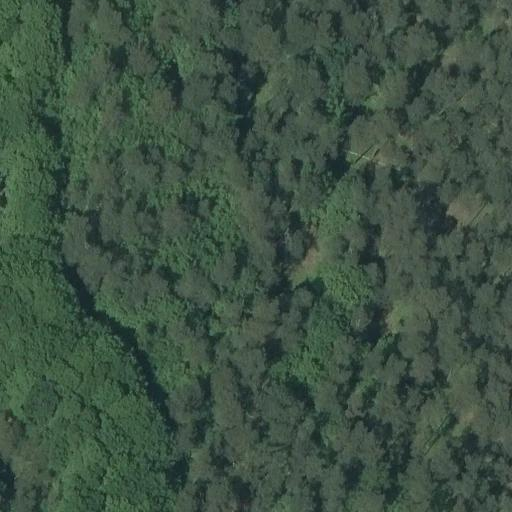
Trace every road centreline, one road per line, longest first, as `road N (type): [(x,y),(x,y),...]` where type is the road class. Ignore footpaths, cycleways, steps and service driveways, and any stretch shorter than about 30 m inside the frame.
road 1 (track): [(0,278),(14,331),(88,441),(103,511)]
road 2 (track): [(2,0),(0,201)]
